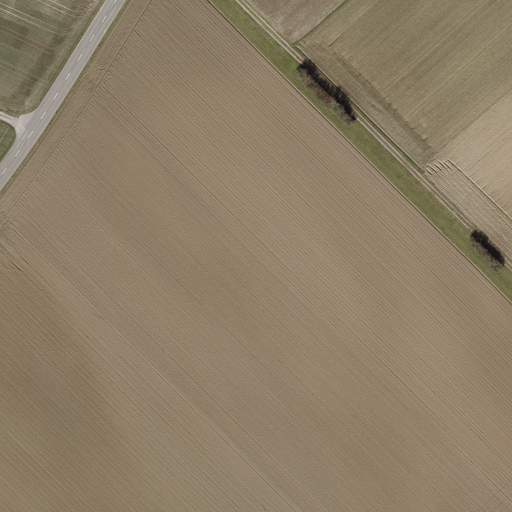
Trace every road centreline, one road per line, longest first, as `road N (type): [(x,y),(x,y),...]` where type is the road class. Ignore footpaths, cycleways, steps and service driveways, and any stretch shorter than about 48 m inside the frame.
road 1 (track): [(238,0),(511,266)]
road 2 (tertiary): [(117,0),(0,177)]
